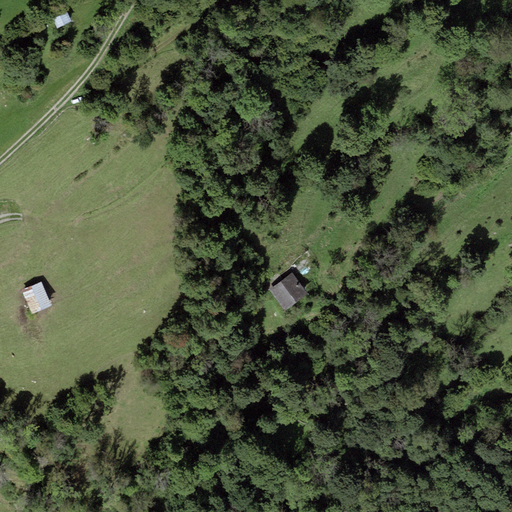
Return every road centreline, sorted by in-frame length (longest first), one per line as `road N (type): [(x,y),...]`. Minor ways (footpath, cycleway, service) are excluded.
road 1 (track): [(60,104),(128,70),(219,0)]
road 2 (track): [(60,104),(138,0)]
